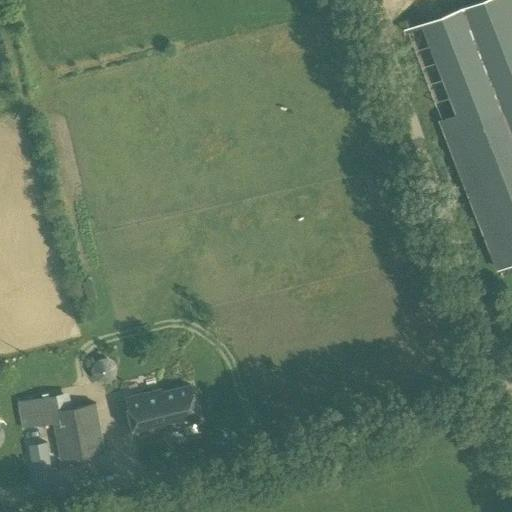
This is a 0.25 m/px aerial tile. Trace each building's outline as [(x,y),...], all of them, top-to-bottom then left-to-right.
[(511,15),(506,0),(483,0),(403,31),(404,32),(420,26),(457,123),(441,129),(496,269),(511,262),(511,15)] [(160,411),(165,431),(173,429),(172,426),(199,419),(191,385),(163,392),(162,388),(160,389),(165,410),(160,411)] [(140,437),(165,431),(160,411),(165,410),(160,389),(130,396),(140,437)] [(96,402),(72,407),(51,410),(53,422),(60,459),(105,451),(96,402)] [(47,441),(29,445),(37,491),(88,482),(85,464),(52,470),(47,441)]
